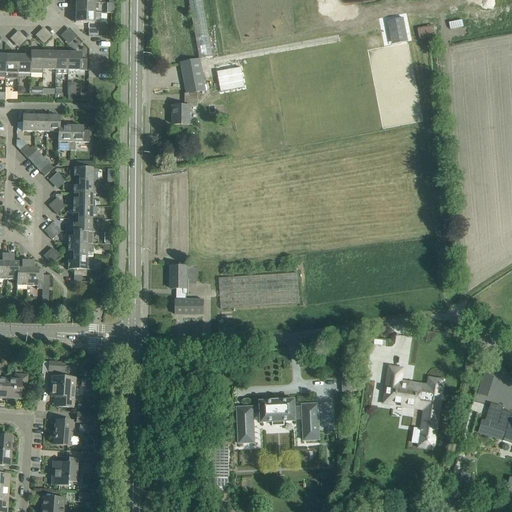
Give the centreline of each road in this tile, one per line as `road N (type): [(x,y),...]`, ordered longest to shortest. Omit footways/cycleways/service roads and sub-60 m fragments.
road 1 (unclassified): [(486,338),(438,316),(160,354),(134,339)]
road 2 (secondary): [(134,339),(137,0)]
road 3 (residential): [(438,511),(486,338)]
road 4 (tertiary): [(132,511),(134,339)]
